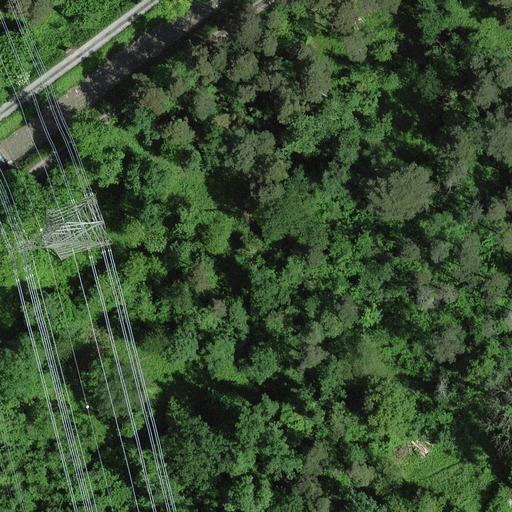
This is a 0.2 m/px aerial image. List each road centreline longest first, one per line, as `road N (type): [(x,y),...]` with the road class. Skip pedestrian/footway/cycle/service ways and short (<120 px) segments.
road 1 (track): [(0,201),(268,0)]
road 2 (unclassified): [(157,0),(0,115)]
